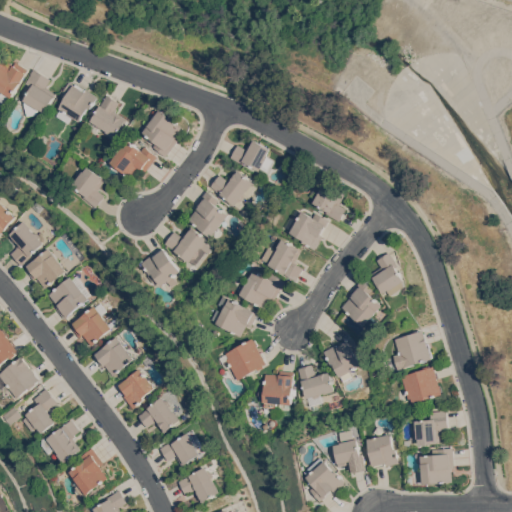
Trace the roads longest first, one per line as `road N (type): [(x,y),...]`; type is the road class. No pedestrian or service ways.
road 1 (residential): [(0,21),(256,119),(394,200),(431,254),(478,406),(486,502)]
road 2 (residential): [(0,281),(126,441),(166,511)]
road 3 (residential): [(394,200),(333,272),(299,332)]
road 4 (residential): [(138,214),(165,198),(207,144),(222,105)]
road 5 (residential): [(511,502),(397,502),(372,510)]
